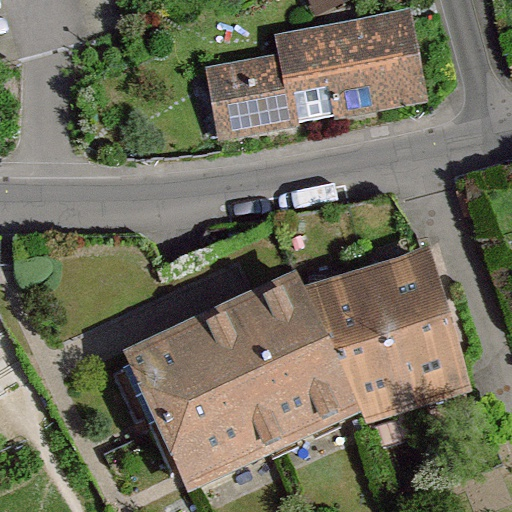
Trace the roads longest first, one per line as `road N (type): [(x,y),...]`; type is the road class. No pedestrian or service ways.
road 1 (residential): [(0,204),(194,205),(495,138)]
road 2 (unknown): [(410,157),(511,408)]
road 3 (residential): [(495,138),(457,0)]
